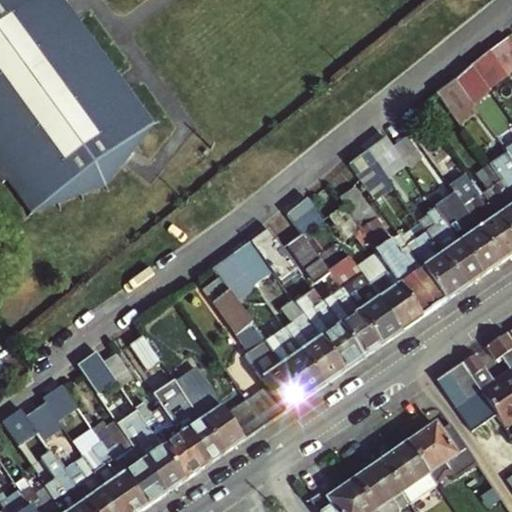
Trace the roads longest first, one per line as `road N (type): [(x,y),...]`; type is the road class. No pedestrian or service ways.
road 1 (residential): [(0,404),(511,0)]
road 2 (residential): [(195,511),(511,292)]
